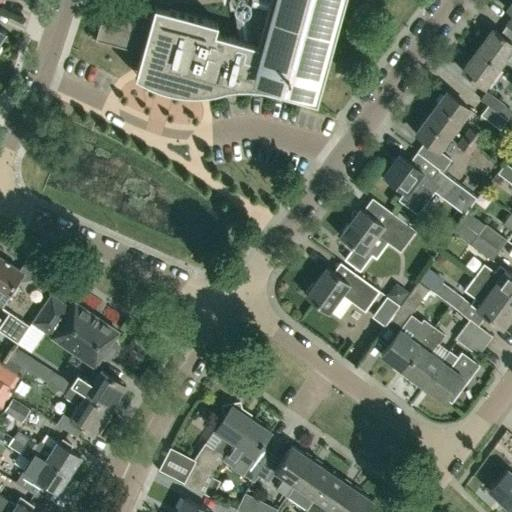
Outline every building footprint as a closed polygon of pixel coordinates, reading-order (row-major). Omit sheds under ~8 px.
[(232,0),(236,40),(214,33),(216,24),(153,7),(150,18),(103,5),(94,40),(140,53),(136,68),(200,84),(204,71),(281,91),(280,94),(315,103),(343,0),(232,0)] [(492,29),(476,50),(498,67),(511,48),(511,29),(511,28),(504,38),(492,29)] [(483,87),(498,67),(476,50),(461,70),(483,87)] [(507,120),(507,119),(500,113),(506,104),(487,90),(480,99),(488,104),(487,105),(507,120)] [(452,130),(468,108),(445,91),(429,113),(452,130)] [(500,129),(507,120),(487,105),(480,114),(500,129)] [(443,171),(451,159),(438,149),(452,130),(429,113),(414,134),(424,142),(417,151),(439,168),(443,171)] [(475,147),(482,136),(469,127),(462,137),(475,147)] [(469,154),(475,147),(462,137),(456,144),(469,154)] [(415,214),(437,185),(398,155),(382,176),(403,193),(397,200),(415,214)] [(498,173),(511,182),(511,167),(505,163),(498,173)] [(461,202),(469,190),(443,171),(439,168),(431,179),(461,202)] [(364,250),(377,233),(400,250),(416,228),(392,212),(383,225),(359,208),(338,236),(352,247),(343,260),(358,271),(370,255),(364,250)] [(477,234),(481,227),(468,218),(463,224),(477,234)] [(498,249),(507,238),(485,222),(481,227),(477,234),(498,249)] [(491,259),(498,249),(477,234),(470,243),(491,259)] [(19,269),(0,256),(0,307),(1,308),(10,294),(14,294),(18,287),(17,284),(19,282),(18,282),(21,278),(35,275),(54,287),(62,276),(29,253),(19,269)] [(493,270),(483,262),(473,275),(511,303),(511,273),(498,263),(493,270)] [(340,292),(363,310),(377,291),(354,274),(348,282),(333,271),(326,266),(305,294),(326,311),(340,292)] [(502,327),(511,313),(511,303),(473,275),(463,288),(474,296),(469,303),(502,327)] [(413,310),(429,289),(418,281),(402,301),(413,310)] [(455,307),(463,297),(443,282),(434,292),(455,307)] [(394,283),(384,296),(397,305),(406,293),(394,283)] [(70,308),(49,294),(31,321),(51,335),(49,337),(92,367),(100,356),(107,360),(117,346),(110,341),(117,332),(74,303),(70,308)] [(382,325),(397,306),(385,297),(371,316),(382,325)] [(0,325),(0,329),(18,341),(29,324),(9,311),(0,325)] [(380,354),(400,369),(433,325),(423,318),(421,321),(411,313),(398,330),(380,354)] [(485,344),(491,335),(469,318),(462,328),(485,344)] [(445,334),(433,325),(400,369),(421,385),(439,361),(440,361),(448,350),(438,342),(445,334)] [(478,354),(485,344),(462,328),(455,337),(478,354)] [(48,382),(54,374),(13,348),(7,357),(21,366),(48,382)] [(439,361),(421,385),(443,401),(461,376),(466,379),(478,364),(461,352),(458,356),(449,350),(448,350),(440,361),(439,361)] [(3,364),(15,373),(16,373),(21,366),(7,357),(3,364)] [(0,382),(7,387),(15,373),(3,364),(0,362),(0,382)] [(125,384),(100,368),(91,381),(77,372),(70,384),(109,409),(125,384)] [(99,432),(105,424),(101,421),(109,409),(70,384),(54,374),(48,382),(64,392),(62,395),(77,404),(69,417),(94,433),(96,430),(99,432)] [(22,421),(30,408),(12,397),(4,410),(22,421)] [(211,477),(223,458),(233,443),(250,418),(240,411),(238,402),(221,405),(222,414),(213,429),(221,434),(208,454),(200,448),(192,461),(181,482),(203,492),(211,477)] [(271,452),(265,445),(271,431),(250,418),(233,443),(223,458),(232,464),(243,449),(253,456),(242,472),(253,479),(257,473),(257,472),(271,452)] [(37,442),(17,429),(11,439),(68,474),(79,457),(67,450),(70,446),(62,440),(59,444),(56,442),(52,447),(40,439),(37,442)] [(57,492),(68,474),(11,439),(8,444),(29,458),(22,469),(34,476),(34,477),(36,479),(34,483),(43,488),(45,485),(57,492)] [(287,494),(311,458),(291,445),(281,459),(271,452),(257,472),(257,473),(267,480),(275,470),(284,477),(277,487),(287,494)] [(306,508),(331,472),(311,458),(287,494),(306,508)] [(488,487),(506,505),(511,498),(511,473),(506,468),(488,487)] [(332,511),(351,485),(331,472),(306,508),(310,510),(309,511),(332,511)] [(210,496),(218,480),(211,477),(203,492),(210,496)] [(362,511),(371,500),(351,485),(332,511),(362,511)] [(0,511),(32,511),(29,510),(31,506),(18,497),(15,503),(16,503),(14,506),(0,496),(0,511)] [(210,511),(211,511),(183,497),(175,511),(210,511)] [(275,511),(277,510),(276,509),(261,501),(254,511),(275,511)]
